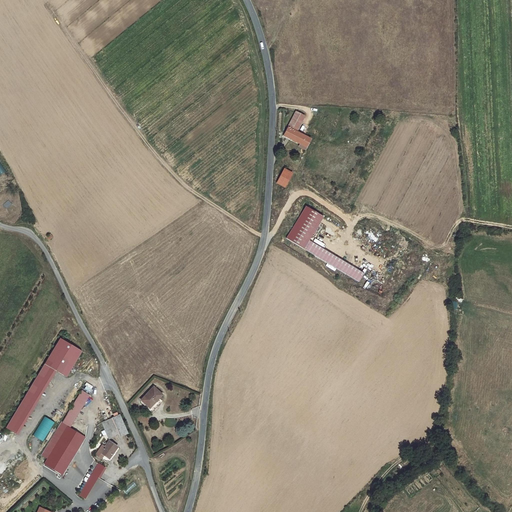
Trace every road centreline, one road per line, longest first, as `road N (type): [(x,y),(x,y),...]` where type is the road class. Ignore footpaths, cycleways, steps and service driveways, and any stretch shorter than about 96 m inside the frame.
road 1 (tertiary): [(246,0),(271,85),(264,238),(212,357),(186,511)]
road 2 (residential): [(0,224),(36,237),(47,253),(110,379),(162,511)]
road 3 (track): [(349,225),(372,215),(439,246),(461,220),(511,226)]
